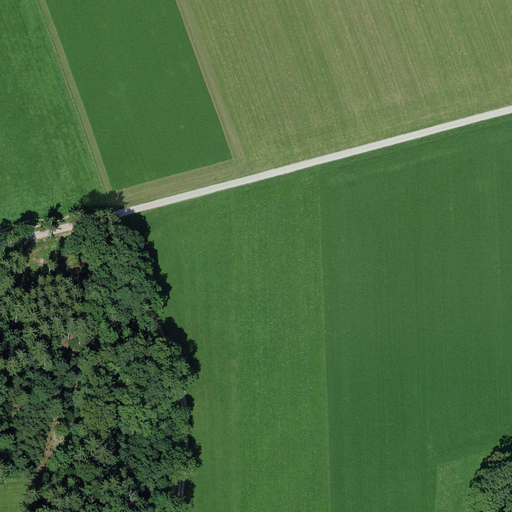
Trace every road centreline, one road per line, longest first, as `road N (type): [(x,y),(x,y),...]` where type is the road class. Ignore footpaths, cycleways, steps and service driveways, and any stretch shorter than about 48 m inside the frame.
road 1 (track): [(0,245),(511,109)]
road 2 (track): [(179,511),(183,395),(108,216)]
